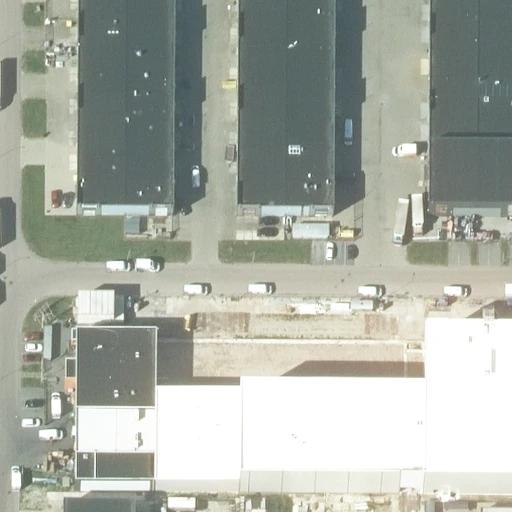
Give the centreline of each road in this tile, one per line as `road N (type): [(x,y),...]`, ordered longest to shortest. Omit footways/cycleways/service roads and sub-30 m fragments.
road 1 (unclassified): [(5,277),(511,281)]
road 2 (unclassified): [(5,277),(5,0)]
road 3 (unclassified): [(4,511),(5,277)]
